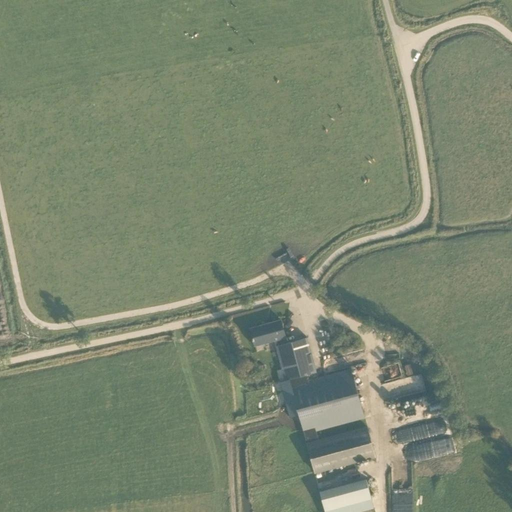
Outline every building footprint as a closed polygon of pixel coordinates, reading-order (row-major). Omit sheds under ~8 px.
[(285,337),(281,320),(250,328),(255,346),(275,340),(285,380),(289,379),(314,472),(375,456),(367,427),(318,440),(316,431),(364,418),(351,369),(308,380),(307,375),(316,372),(307,337),(285,343),(283,338),(285,337)] [(359,350),(359,362),(368,362),(368,349),(359,350)] [(384,366),(385,376),(401,374),(399,364),(384,366)] [(413,380),(415,385),(424,382),(422,373),(405,377),(406,382),(413,380)] [(372,499),(367,478),(320,490),(325,511),(372,499)]
